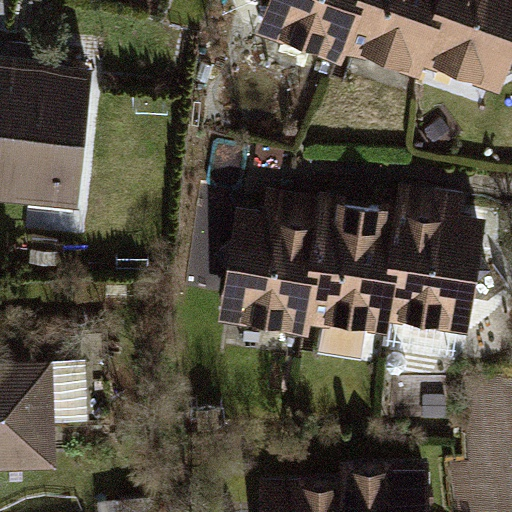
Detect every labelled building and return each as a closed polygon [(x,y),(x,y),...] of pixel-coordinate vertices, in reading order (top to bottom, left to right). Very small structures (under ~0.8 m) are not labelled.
[(511,0),(272,0),(266,18),(404,75),(411,58),(486,89),(511,26),(511,0)] [(0,52),(0,188),(76,196),(89,61),(0,52)] [(249,192),(226,314),(366,341),(370,317),(455,333),(478,209),(389,193),(384,217),(249,192)] [(55,359),(0,360),(0,468),(58,467),(55,359)] [(482,511),(511,511),(511,368),(477,371),(481,441),(435,443),(439,506),(482,504),(482,511)] [(339,484),(264,484),(263,511),(425,511),(426,468),(339,467),(339,484)]
